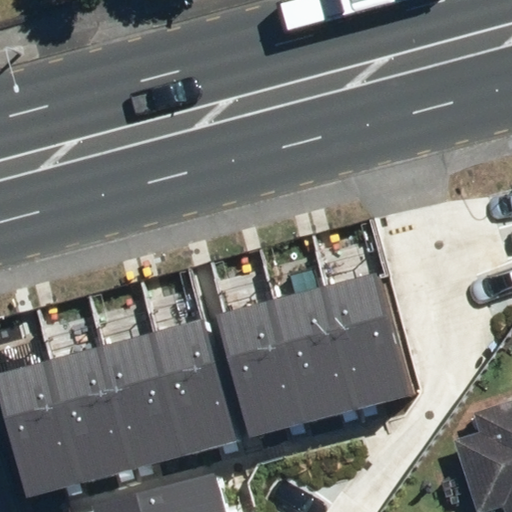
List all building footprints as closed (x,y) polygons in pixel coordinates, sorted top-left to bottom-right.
[(378,274),(325,288),(358,410),(411,396),(378,274)] [(325,288),(273,302),(305,424),(358,410),(325,288)] [(273,302),(220,316),(253,438),(305,424),(273,302)] [(204,319),(152,333),(185,457),(238,443),(204,319)] [(152,333),(99,348),(133,472),(185,457),(152,333)] [(99,348),(46,362),(80,486),(133,472),(99,348)] [(46,362),(0,374),(0,398),(28,500),(80,486),(46,362)] [(491,509),(511,504),(511,388),(489,393),(496,426),(474,431),(491,509)] [(225,511),(214,471),(92,505),(94,511),(225,511)]
